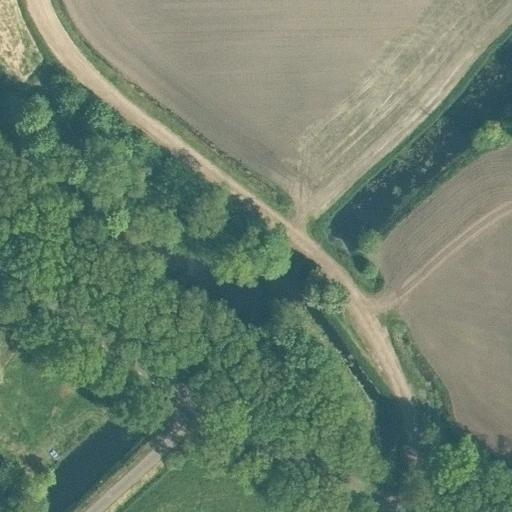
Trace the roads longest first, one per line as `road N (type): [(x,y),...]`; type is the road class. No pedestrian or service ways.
road 1 (track): [(405,511),(411,410),(398,372),(342,280),(62,43),(38,0)]
road 2 (unclassified): [(200,405),(0,254)]
road 3 (unclassified): [(399,511),(200,405)]
road 4 (track): [(375,330),(445,289),(511,214)]
road 5 (unclassified): [(90,511),(200,405)]
